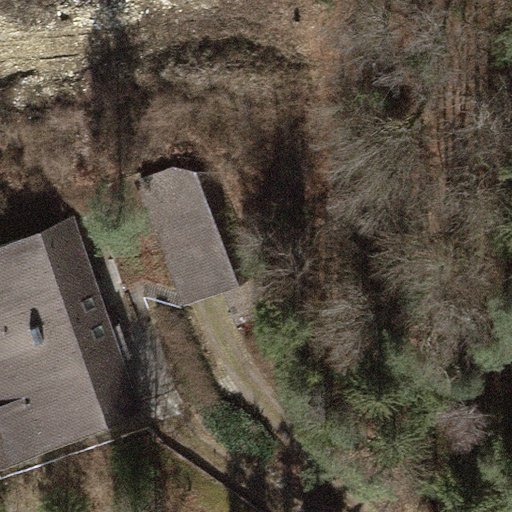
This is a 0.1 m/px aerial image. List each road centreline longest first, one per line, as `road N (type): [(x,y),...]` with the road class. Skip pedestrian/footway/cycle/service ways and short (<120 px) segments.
road 1 (track): [(415,511),(329,230),(363,0)]
road 2 (track): [(383,511),(236,376),(220,332)]
road 3 (track): [(283,511),(152,388)]
